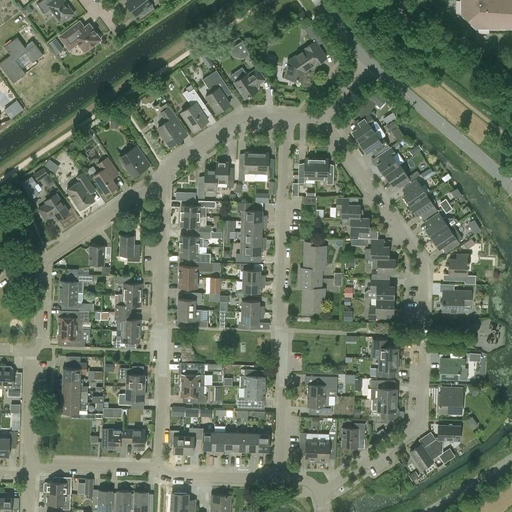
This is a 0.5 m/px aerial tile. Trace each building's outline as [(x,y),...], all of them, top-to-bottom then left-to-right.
[(74,13),(63,0),(52,0),(50,2),(48,0),(42,0),(37,4),(44,14),(51,9),(61,23),(74,13)] [(130,0),(126,3),(135,15),(151,3),(150,1),(151,0),(130,0)] [(511,0),(461,0),(461,13),(466,18),(465,19),(470,24),(471,23),(476,28),(511,27),(511,0)] [(89,24),(85,27),(80,21),(59,37),(69,50),(78,43),(84,52),(101,39),(89,24)] [(319,36),(311,24),(304,28),(312,41),(319,36)] [(32,62),(43,54),(35,44),(27,51),(17,37),(4,47),(10,55),(0,62),(0,65),(14,83),(26,74),(15,60),(25,53),(32,62)] [(242,41),(228,49),(232,57),(244,59),(250,54),(242,41)] [(315,65),(326,58),(315,41),(304,49),(304,50),(288,61),(285,77),(302,80),(304,71),(314,64),(315,65)] [(214,64),(205,52),(200,55),(209,68),(214,64)] [(236,71),(241,77),(234,82),(234,83),(235,82),(245,98),(242,100),(243,100),(250,95),(250,94),(257,89),(257,88),(256,89),(254,85),(258,83),(265,79),(257,68),(247,75),(247,74),(247,73),(246,74),(242,67),(236,71)] [(224,108),(230,104),(222,93),(229,89),(216,70),(202,79),(211,92),(205,96),(217,112),(218,112),(220,112),(223,110),(224,108)] [(193,130),(208,120),(200,109),(205,105),(194,89),(188,92),(187,90),(183,93),(192,105),(181,113),(193,130)] [(387,98),(376,89),(369,98),(380,107),(387,98)] [(166,140),(170,146),(187,135),(168,108),(162,112),(168,121),(158,128),(162,133),(160,134),(164,141),(166,140)] [(387,123),(398,117),(395,111),(384,117),(387,123)] [(352,132),(359,142),(374,132),(381,128),(376,122),(374,121),(368,113),(353,123),(357,128),(352,132)] [(390,129),(397,125),(395,120),(387,123),(390,129)] [(399,125),(392,130),(399,140),(406,136),(399,125)] [(374,132),(359,142),(366,153),(371,150),(375,155),(388,146),(383,137),(385,136),(385,134),(381,128),(374,132)] [(133,176),(149,165),(136,146),(120,158),(124,163),(122,164),(127,170),(128,169),(133,176)] [(384,175),(385,175),(398,165),(399,164),(404,161),(398,152),(396,154),(390,146),(377,155),(381,161),(377,164),(384,175)] [(256,181),(256,172),(257,153),(245,152),(245,163),(239,163),(238,180),(244,180),(256,181)] [(268,153),(257,153),(256,172),(267,173),(267,178),(273,178),(274,170),(268,170),(268,153)] [(106,194),(117,187),(111,179),(114,177),(107,167),(112,164),(107,157),(98,164),(102,170),(93,176),(106,194)] [(304,178),(315,178),(316,159),(305,158),(304,175),(298,175),(298,183),(304,183),(304,178)] [(328,159),(316,159),(315,178),(327,179),(327,184),(333,184),(333,176),(327,176),(328,159)] [(216,162),(216,170),(216,182),(227,182),(227,187),(233,187),(233,179),(227,179),(228,162),(216,162)] [(399,164),(398,165),(385,175),(392,185),(397,182),(401,188),(411,181),(408,177),(399,164)] [(44,167),(34,174),(38,181),(48,174),(44,167)] [(216,190),(216,182),(216,170),(204,170),(204,186),(198,186),(197,198),(204,198),(204,190),(216,190)] [(90,193),(95,190),(83,172),(77,177),(79,181),(67,189),(80,209),(94,200),(90,193)] [(408,177),(411,181),(417,176),(414,172),(408,177)] [(39,193),(34,185),(36,183),(31,176),(21,183),(31,198),(39,193)] [(403,196),(410,206),(426,195),(420,185),(419,185),(416,180),(402,189),(406,194),(403,196)] [(176,200),(197,200),(197,191),(177,191),(176,200)] [(429,192),(426,195),(410,206),(416,216),(428,208),(431,213),(436,210),(433,205),(435,201),(429,192)] [(58,220),(68,212),(56,194),(45,201),(47,203),(38,209),(45,220),(54,214),(58,220)] [(342,207),(341,217),(369,218),(362,218),(363,211),(361,209),(359,209),(359,205),(348,204),(348,198),(337,197),(336,207),(342,207)] [(439,203),(442,208),(449,203),(446,198),(439,203)] [(242,209),(241,221),(266,221),(267,217),(262,217),(262,210),(252,210),(252,202),(237,202),(237,209),(242,209)] [(452,208),(449,203),(442,208),(446,212),(452,208)] [(206,216),(206,207),(202,207),(203,206),(199,206),(199,205),(181,205),(180,215),(199,216),(206,216)] [(425,229),(432,239),(449,228),(453,225),(453,224),(451,226),(446,217),(441,217),(438,213),(425,222),(428,227),(425,229)] [(206,216),(199,216),(180,215),(180,226),(195,227),(195,231),(211,231),(211,225),(205,225),(206,216)] [(368,231),(369,218),(341,217),(341,218),(350,218),(350,235),(358,236),(358,238),(366,238),(367,231),(368,231)] [(476,218),(469,222),(476,233),(483,229),(476,218)] [(266,226),(266,221),(241,221),(241,232),(261,232),(262,225),(266,226)] [(453,225),(449,228),(432,239),(439,249),(450,241),(453,246),(459,243),(458,241),(462,238),(453,225)] [(180,235),(179,246),(198,247),(203,247),(203,239),(210,237),(211,231),(195,231),(195,236),(180,235)] [(261,239),(261,232),(241,232),(240,243),(266,243),(266,239),(261,239)] [(139,261),(139,255),(133,255),(133,236),(120,236),(120,255),(127,255),(127,261),(139,261)] [(474,237),(466,242),(469,247),(477,242),(474,237)] [(370,259),(370,258),(395,259),(388,259),(388,246),(383,246),(383,239),(371,239),(371,248),(366,248),(365,250),(364,258),(370,259)] [(300,267),(299,278),(321,278),(322,264),(325,264),(326,246),(315,245),(315,242),(304,241),(303,268),(300,267)] [(265,247),(266,243),(240,243),(240,253),(236,253),(235,261),(250,261),(250,254),(261,255),(261,247),(265,247)] [(104,265),(105,246),(95,246),(94,244),(91,245),(89,245),(89,246),(86,249),(89,254),(89,264),(104,265)] [(198,252),(198,247),(179,246),(179,257),(190,257),(190,261),(210,262),(210,253),(198,252)] [(465,281),(465,275),(467,275),(467,263),(469,263),(469,254),(457,254),(456,259),(449,258),(449,274),(445,274),(445,280),(465,281)] [(395,272),(395,259),(370,258),(370,259),(372,259),(372,277),(389,278),(389,272),(395,272)] [(179,265),(178,277),(197,277),(197,270),(212,271),(213,262),(210,262),(190,261),(190,266),(179,265)] [(242,280),(264,281),(264,277),(260,277),(260,269),(249,269),(249,263),(243,263),(242,269),(242,280)] [(110,275),(110,267),(102,267),(101,275),(110,275)] [(60,281),(59,292),(77,292),(78,282),(80,282),(80,276),(77,276),(77,270),(67,269),(67,275),(66,275),(65,281),(60,281)] [(123,294),(141,295),(142,283),(128,283),(128,276),(116,276),(116,283),(123,283),(123,294)] [(197,288),(197,277),(178,277),(178,288),(197,288)] [(209,292),(220,293),(220,277),(210,277),(209,292)] [(321,293),(321,278),(299,278),(299,288),(303,288),(302,314),(313,314),(313,311),(324,311),(325,293),(321,293)] [(376,291),(376,298),(394,299),(394,286),(380,286),(380,280),(371,279),(370,291),(376,291)] [(264,285),(264,281),(242,280),(242,289),(236,289),(236,295),(249,296),(249,292),(259,292),(260,285),(264,285)] [(471,304),(471,291),(451,290),(451,297),(442,297),(442,304),(443,304),(443,311),(462,311),(462,304),(471,304)] [(80,303),(77,303),(77,292),(59,292),(59,303),(65,303),(65,309),(79,309),(80,303)] [(195,310),(195,302),(201,303),(202,292),(188,292),(188,299),(178,298),(177,309),(195,310)] [(115,305),(115,312),(127,312),(131,312),(131,305),(141,306),(141,295),(123,294),(118,294),(118,305),(115,305)] [(393,312),(394,299),(376,298),(376,306),(369,306),(369,317),(375,317),(376,311),(393,312)] [(241,300),(241,311),(263,312),(263,308),(259,308),(259,300),(241,300)] [(187,320),(187,326),(201,326),(201,310),(195,310),(177,309),(177,319),(187,320)] [(58,317),(58,328),(82,329),(82,321),(89,321),(89,315),(83,315),(83,311),(70,311),(70,317),(58,317)] [(263,316),(263,312),(241,311),(241,322),(239,322),(238,327),(258,328),(258,323),(258,316),(263,316)] [(127,312),(115,312),(115,319),(117,319),(117,330),(121,330),(140,331),(140,320),(131,319),(131,312),(127,312)] [(82,329),(58,328),(58,339),(69,340),(69,346),(82,346),(82,329)] [(140,342),(140,331),(121,330),(121,335),(116,335),(116,341),(114,341),(114,348),(126,348),(126,341),(140,342)] [(379,347),(379,358),(397,358),(398,347),(388,347),(388,338),(372,338),(372,347),(379,347)] [(470,352),(470,360),(482,360),(482,352),(470,352)] [(379,358),(378,368),(371,368),(371,376),(395,376),(395,370),(397,370),(397,366),(401,366),(401,359),(397,358),(379,358)] [(440,377),(459,378),(467,378),(467,368),(464,368),(464,359),(452,359),(451,365),(440,364),(440,377)] [(63,367),(62,379),(80,379),(80,373),(86,374),(86,362),(80,362),(74,361),(74,368),(63,367)] [(173,371),(181,373),(182,362),(174,361),(173,371)] [(181,373),(181,385),(199,385),(204,385),(205,363),(194,363),(194,368),(188,367),(188,374),(181,373)] [(3,365),(2,388),(8,388),(7,396),(21,397),(21,385),(13,384),(13,369),(13,367),(11,365),(3,365)] [(126,379),(126,386),(144,387),(145,374),(132,374),(132,368),(119,368),(119,378),(126,379)] [(245,387),(265,387),(265,376),(254,376),(254,369),(241,369),(240,387),(245,387)] [(94,370),(94,378),(104,378),(104,370),(94,370)] [(307,395),(325,396),(329,396),(336,396),(337,377),(320,377),(320,384),(308,384),(307,395)] [(84,379),(80,379),(62,379),(62,390),(88,391),(88,386),(84,386),(84,379)] [(372,399),(396,399),(396,388),(394,388),(395,381),(371,381),(370,399),(372,399)] [(204,385),(199,385),(181,385),(180,396),(192,396),(192,403),(206,403),(206,397),(204,395),(204,385)] [(209,400),(223,400),(223,385),(209,385),(209,400)] [(131,405),(131,399),(144,399),(144,387),(126,386),(126,394),(119,394),(118,404),(131,405)] [(264,399),(265,387),(245,387),(244,398),(237,398),(237,408),(254,408),(254,398),(264,399)] [(461,404),(462,388),(451,388),(451,395),(439,395),(438,411),(458,412),(459,404),(461,404)] [(88,391),(62,390),(62,401),(88,402),(88,391)] [(329,396),(325,396),(307,395),(307,406),(320,406),(319,414),(331,415),(332,405),(328,405),(329,396)] [(396,411),(396,399),(372,399),(372,410),(381,410),(380,418),(393,419),(394,411),(396,411)] [(88,411),(88,402),(62,401),(61,412),(79,413),(79,411),(88,411)] [(22,412),(22,403),(12,403),(12,412),(22,412)] [(172,406),(172,415),(185,416),(185,406),(172,406)] [(202,408),(202,416),(214,415),(214,407),(202,408)] [(342,446),(352,447),(358,447),(358,435),(364,435),(365,423),(354,423),(354,428),(342,428),(342,446)] [(438,425),(438,439),(436,439),(430,443),(438,455),(442,453),(443,439),(460,440),(460,426),(438,425)] [(189,436),(184,435),(183,453),(193,453),(194,438),(198,438),(198,427),(189,427),(189,436)] [(209,454),(213,454),(214,432),(204,431),(204,427),(198,427),(198,438),(202,438),(202,449),(209,449),(209,454)] [(126,443),(127,429),(102,429),(101,447),(113,448),(113,449),(120,449),(120,442),(126,443)] [(144,449),(145,430),(127,429),(126,443),(132,443),(132,450),(139,450),(139,449),(144,449)] [(172,453),(183,453),(184,435),(179,435),(179,430),(169,430),(169,442),(173,442),(172,453)] [(10,431),(9,438),(0,437),(0,455),(9,456),(9,445),(16,445),(17,431),(10,431)] [(253,455),(257,455),(258,431),(258,433),(247,433),(246,450),(253,451),(253,455)] [(269,451),(269,431),(258,431),(257,455),(261,455),(262,451),(269,451)] [(218,449),(224,450),(225,432),(214,432),(213,454),(217,454),(218,449)] [(231,455),(235,455),(236,432),(225,432),(224,450),(231,450),(231,455)] [(240,450),(246,450),(247,433),(236,432),(235,455),(239,455),(240,450)] [(317,462),(317,459),(317,441),(306,440),(306,433),(300,432),(300,445),(306,445),(305,459),(306,459),(306,460),(308,462),(317,462)] [(318,433),(317,441),(317,459),(317,462),(325,463),(327,461),(327,460),(328,460),(329,446),(335,446),(336,433),(329,433),(329,434),(318,433)] [(92,434),(91,442),(100,442),(100,434),(92,434)] [(432,460),(438,455),(430,443),(424,447),(421,444),(410,452),(421,469),(433,461),(432,460)] [(417,469),(410,473),(414,479),(420,475),(417,469)] [(45,491),(47,492),(47,493),(66,493),(70,494),(71,494),(71,477),(66,477),(65,482),(47,481),(47,483),(45,483),(44,484),(44,490),(45,491)] [(100,510),(110,510),(111,501),(111,492),(99,491),(99,500),(93,500),(92,511),(99,511),(100,511),(100,510)] [(12,497),(5,497),(5,492),(1,492),(0,511),(18,511),(19,507),(12,507),(12,497)] [(117,492),(117,501),(111,501),(110,510),(110,511),(116,511),(117,511),(128,511),(129,510),(129,511),(134,511),(134,510),(135,501),(129,501),(129,493),(129,492),(117,492)] [(152,511),(153,502),(147,502),(147,493),(135,492),(135,493),(129,493),(129,501),(135,501),(134,510),(134,511),(146,511),(152,511)] [(70,494),(66,493),(47,493),(45,493),(44,494),(43,501),(44,502),(46,502),(46,504),(61,505),(61,509),(70,509),(70,499),(70,494)] [(194,511),(194,507),(187,506),(188,494),(172,494),(171,501),(170,501),(170,508),(171,508),(171,511),(194,511)] [(229,511),(230,496),(211,495),(210,511),(229,511)]
